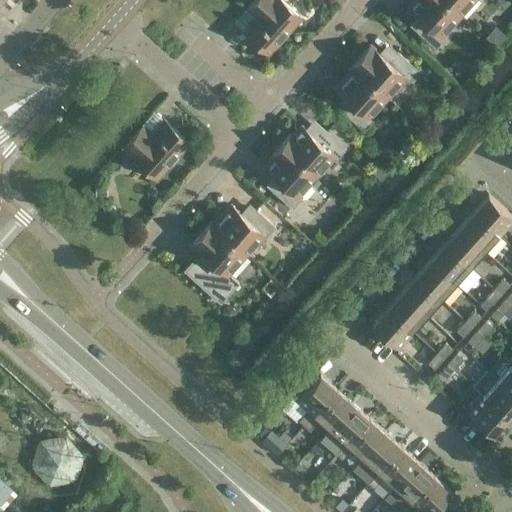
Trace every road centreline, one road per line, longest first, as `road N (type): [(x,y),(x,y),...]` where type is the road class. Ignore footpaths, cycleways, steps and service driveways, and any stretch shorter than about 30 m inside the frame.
road 1 (residential): [(507,494),(328,332),(485,161)]
road 2 (secondary): [(228,480),(26,298)]
road 3 (residential): [(112,24),(239,136)]
road 4 (residential): [(147,238),(239,136)]
road 5 (residential): [(270,102),(361,0)]
